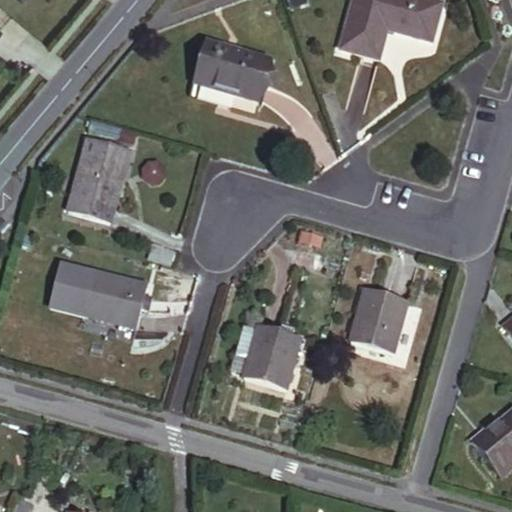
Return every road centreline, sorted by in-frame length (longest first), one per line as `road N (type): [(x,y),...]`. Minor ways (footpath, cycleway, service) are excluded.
road 1 (residential): [(482,245),(263,202),(231,237),(179,442)]
road 2 (residential): [(482,245),(414,507)]
road 3 (residential): [(179,442),(414,507)]
road 4 (residential): [(0,163),(137,0)]
road 5 (residential): [(0,389),(179,442)]
